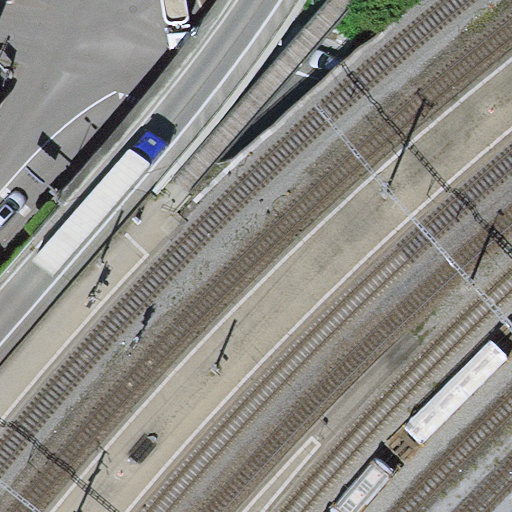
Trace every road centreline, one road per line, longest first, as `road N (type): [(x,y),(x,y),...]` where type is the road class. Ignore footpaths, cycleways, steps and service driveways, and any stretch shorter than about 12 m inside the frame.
road 1 (primary): [(511,139),(115,23)]
road 2 (primary): [(0,309),(255,0)]
road 3 (primary): [(115,23),(0,195)]
